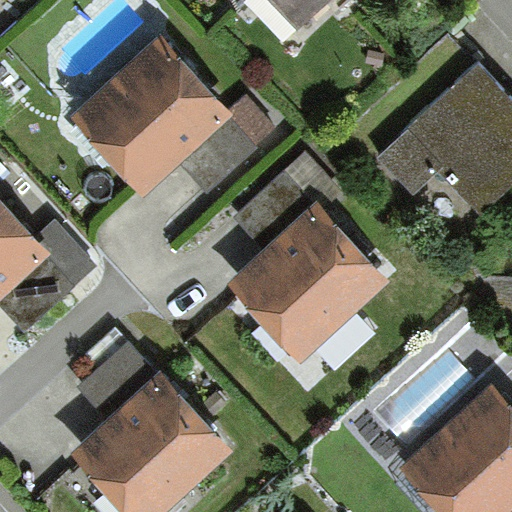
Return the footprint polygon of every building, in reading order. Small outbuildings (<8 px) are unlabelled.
[(289,0),(300,11),(312,0),(289,0)] [(77,108),(146,183),(175,157),(180,152),(213,187),(279,126),(247,91),(233,103),(164,28),(77,108)] [(511,86),(480,54),(379,152),(416,190),(440,166),(482,209),(511,179),(511,86)] [(231,272),(301,347),(389,266),(288,157),(232,208),(264,242),(256,249),(231,272)] [(0,287),(1,287),(25,313),(88,256),(56,220),(41,233),(0,188),(0,287)] [(107,409),(75,438),(142,511),(149,511),(227,441),(130,335),(80,380),(107,409)] [(511,390),(490,368),(401,453),(458,511),(501,511),(508,506),(511,501),(511,390)]
